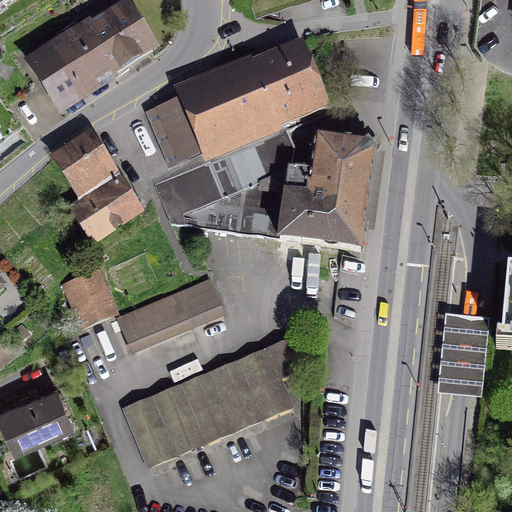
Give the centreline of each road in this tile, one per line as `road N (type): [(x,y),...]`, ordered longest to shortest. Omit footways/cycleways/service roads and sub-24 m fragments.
road 1 (primary): [(377,511),(434,0)]
road 2 (residential): [(198,0),(200,29),(183,62),(92,117),(0,189)]
